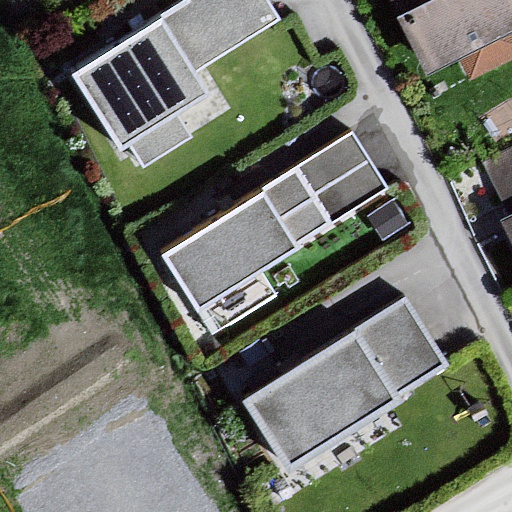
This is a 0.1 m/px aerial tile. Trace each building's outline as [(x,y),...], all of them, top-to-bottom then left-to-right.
[(194,0),(68,81),(114,153),(206,94),(193,73),(277,18),(265,0),(194,0)] [(381,0),(389,13),(415,0),(381,0)] [(511,63),(511,20),(502,0),(415,0),(389,13),(422,79),(459,64),(467,88),(511,63)] [(511,217),(511,159),(484,172),(507,219),(511,217)] [(295,173),(149,259),(188,316),(311,254),(290,227),(318,209),(295,173)] [(511,217),(507,219),(495,225),(511,253),(511,217)] [(231,405),(278,467),(438,371),(400,305),(353,331),(231,405)]
